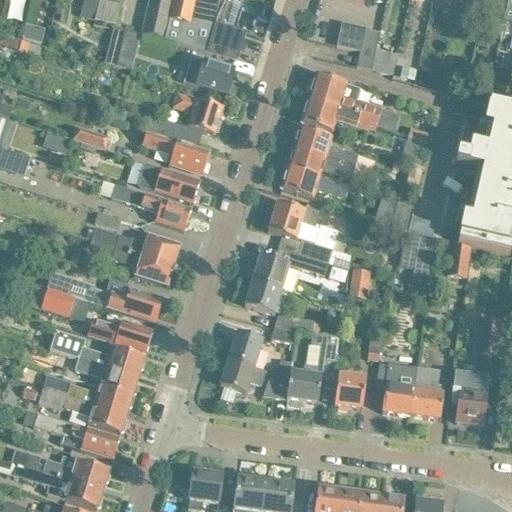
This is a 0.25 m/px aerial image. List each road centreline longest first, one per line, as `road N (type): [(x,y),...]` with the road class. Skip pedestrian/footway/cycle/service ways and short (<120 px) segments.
road 1 (residential): [(166,426),(301,0)]
road 2 (residential): [(166,426),(511,478)]
